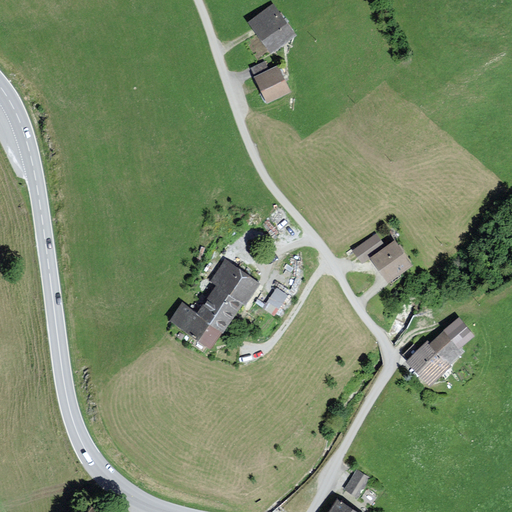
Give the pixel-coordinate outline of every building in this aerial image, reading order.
[(274,3),(247,21),(269,53),(296,35),(274,3)] [(277,64),(252,75),(266,107),(291,96),(277,64)] [(392,233),(363,251),(384,283),(412,266),(392,233)] [(258,283),(227,260),(213,280),(218,284),(196,315),(183,305),(172,321),(209,348),(243,301),(245,302),(258,283)] [(271,299),(284,307),(292,293),(279,285),(271,299)] [(476,340),(455,318),(408,362),(428,384),(476,340)] [(357,468),(346,488),(358,494),(369,475),(357,468)] [(358,511),(343,500),(333,511),(358,511)] [(123,511),(109,503),(103,511),(123,511)]
